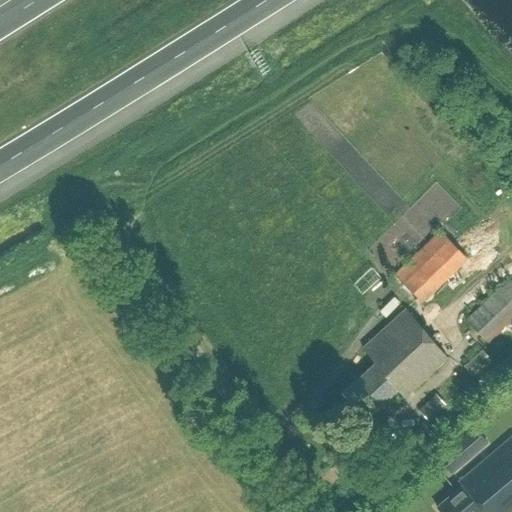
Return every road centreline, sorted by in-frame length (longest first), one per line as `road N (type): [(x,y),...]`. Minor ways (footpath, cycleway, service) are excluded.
road 1 (unclassified): [(312,511),(110,241)]
road 2 (motorway): [(0,164),(265,0)]
